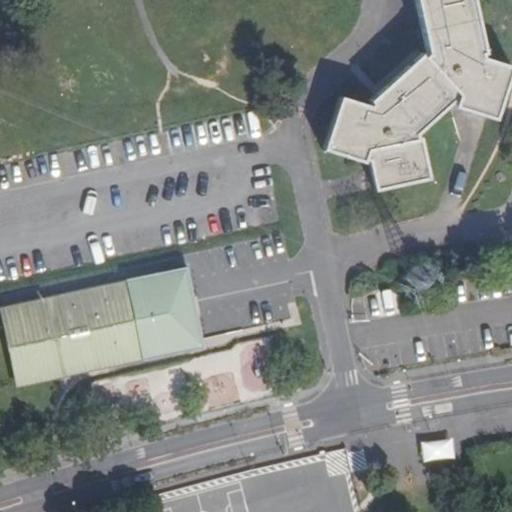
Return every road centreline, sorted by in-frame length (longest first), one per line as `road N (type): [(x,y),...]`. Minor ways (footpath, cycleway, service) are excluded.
road 1 (tertiary): [(511,373),(290,415),(0,494)]
road 2 (tertiary): [(19,511),(250,447),(511,396)]
